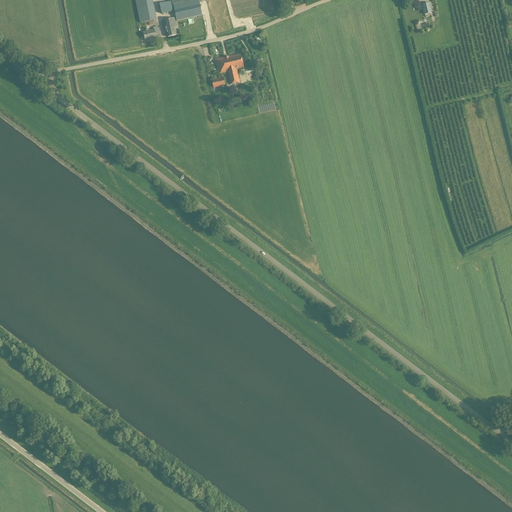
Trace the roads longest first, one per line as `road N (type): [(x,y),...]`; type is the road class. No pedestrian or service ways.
road 1 (unclassified): [(511,444),(55,92),(47,73)]
road 2 (unclassified): [(47,73),(222,39),(328,0)]
road 3 (unclassified): [(101,511),(0,434)]
